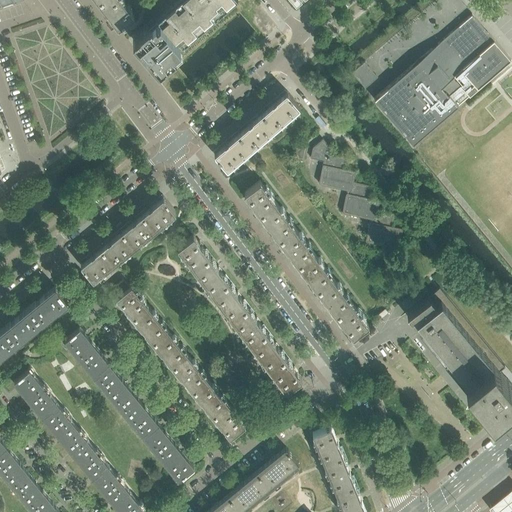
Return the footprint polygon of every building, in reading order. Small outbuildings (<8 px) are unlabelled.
[(0,0),(0,8),(3,8),(24,1),(23,0),(0,0)] [(134,15),(122,0),(97,0),(118,27),(134,15)] [(190,39),(235,0),(173,0),(164,8),(190,39)] [(190,39),(164,8),(152,19),(133,35),(159,65),(190,39)] [(511,58),(472,13),(438,43),(439,45),(433,49),(431,48),(374,97),(413,143),(511,58)] [(364,61),(352,72),(365,87),(377,76),(364,61)] [(299,104),(287,90),(262,111),(275,126),(299,105),(299,104)] [(275,126),(262,111),(239,131),(251,146),(275,126)] [(251,146),(239,131),(214,152),(227,167),(251,146)] [(370,185),(353,181),(355,171),(344,168),(346,156),(330,152),(331,148),(329,146),(323,138),(312,146),(310,157),(324,160),(323,164),(319,182),(323,183),(331,185),(335,186),(345,188),(347,188),(342,211),(347,212),(359,214),(368,216),(370,217),(370,221),(366,240),(378,242),(382,243),(394,246),(398,247),(402,228),(391,225),(393,213),(377,210),(379,199),(367,197),(370,185)] [(304,159),(307,145),(304,142),(290,154),(293,157),(304,159)] [(276,202),(260,180),(244,192),(260,213),(276,202)] [(134,244),(162,222),(176,210),(163,195),(122,229),(134,244)] [(295,227),(284,212),(276,202),(260,213),(279,238),(295,227)] [(314,252),(303,237),(295,227),(279,238),(290,253),(298,264),(314,252)] [(93,278),(127,250),(134,244),(122,229),(80,263),(93,278)] [(209,255),(202,245),(193,233),(178,245),(194,267),(209,255)] [(333,277),(322,263),(314,252),(298,264),(313,283),(317,289),(333,277)] [(229,280),(217,266),(209,255),(194,267),(213,292),(229,280)] [(352,302),(341,288),(333,277),(317,289),(336,314),(352,302)] [(129,286),(123,279),(115,286),(121,293),(129,286)] [(247,306),(239,295),(229,280),(213,292),(232,317),(247,306)] [(148,305),(136,290),(131,284),(129,286),(121,293),(116,297),(133,318),(148,305)] [(505,365),(439,285),(435,288),(432,284),(427,288),(430,292),(407,311),(492,415),(511,398),(511,383),(507,378),(506,376),(504,378),(497,370),(499,369),(505,365)] [(68,301),(55,285),(53,287),(36,301),(35,300),(29,306),(42,321),(58,308),(68,301)] [(368,324),(360,313),(352,302),(336,314),(353,336),(368,324)] [(168,330),(156,315),(148,305),(133,318),(153,342),(168,330)] [(42,321),(29,306),(23,310),(23,311),(19,314),(11,321),(10,321),(4,326),(17,342),(42,321)] [(267,331),(255,316),(247,306),(232,317),(251,343),(267,331)] [(17,342),(4,326),(0,329),(0,356),(1,355),(17,342)] [(97,346),(92,339),(91,340),(80,326),(64,338),(81,359),(97,346)] [(188,354),(176,340),(168,330),(153,342),(173,366),(188,354)] [(286,356),(274,341),(267,331),(251,343),(270,368),(286,356)] [(101,384),(117,371),(112,364),(112,365),(104,355),(101,352),(102,352),(97,346),(81,359),(101,384)] [(208,378),(196,364),(188,354),(173,366),(193,391),(208,378)] [(302,378),(293,367),(286,356),(270,368),(286,389),(302,378)] [(46,387),(42,383),(29,367),(14,379),(25,394),(30,400),(46,387)] [(133,391),(129,386),(122,377),(117,371),(101,384),(118,404),(133,391)] [(228,403),(216,389),(208,378),(193,391),(213,415),(228,403)] [(66,412),(56,400),(46,387),(30,400),(35,406),(39,411),(46,419),(45,419),(50,425),(66,412)] [(150,411),(145,404),(144,405),(133,391),(118,404),(134,424),(150,411)] [(245,424),(241,418),(228,403),(213,415),(230,436),(245,424)] [(155,449),(170,436),(165,430),(157,421),(154,417),(155,417),(150,411),(134,424),(155,449)] [(83,432),(79,428),(66,412),(50,425),(56,431),(67,445),(83,432)] [(312,430),(322,426),(321,423),(309,428),(310,432),(312,431),(312,430)] [(343,453),(331,423),(322,426),(312,430),(312,431),(324,460),(343,453)] [(99,452),(95,448),(83,432),(67,445),(79,459),(78,459),(83,465),(99,452)] [(9,448),(7,445),(0,436),(0,466),(15,454),(10,448),(9,448)] [(194,466),(182,452),(175,443),(175,442),(170,436),(155,449),(178,478),(186,472),(187,472),(186,472),(193,466),(194,466)] [(269,485),(298,462),(299,461),(286,446),(285,446),(285,447),(257,470),(269,485)] [(104,490),(119,477),(99,452),(83,465),(88,471),(89,471),(91,474),(99,484),(104,490)] [(354,482),(346,460),(343,453),(324,460),(336,489),(354,482)] [(31,475),(27,470),(20,461),(15,454),(0,466),(0,468),(15,487),(31,475)] [(241,509),(269,485),(257,470),(228,493),(241,509)] [(48,494),(43,488),(42,489),(31,475),(15,487),(32,507),(48,494)] [(136,511),(143,506),(123,482),(119,477),(104,490),(109,496),(122,511),(136,511)] [(365,511),(366,511),(357,489),(354,482),(336,489),(345,511),(365,511)] [(511,511),(511,486),(490,504),(496,511),(511,511)] [(236,511),(241,509),(228,493),(205,511),(236,511)] [(35,511),(61,511),(55,504),(52,501),(53,501),(48,494),(32,507),(35,511)]
